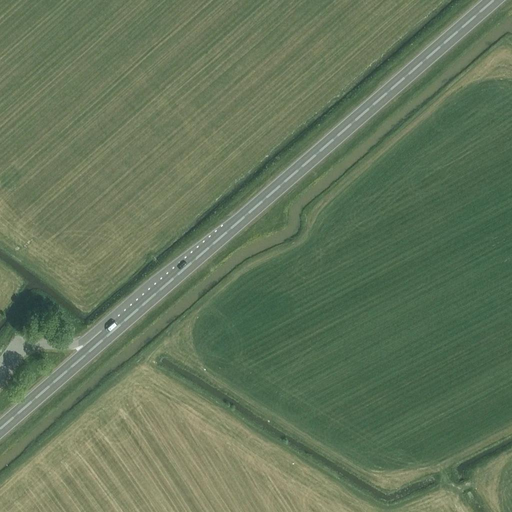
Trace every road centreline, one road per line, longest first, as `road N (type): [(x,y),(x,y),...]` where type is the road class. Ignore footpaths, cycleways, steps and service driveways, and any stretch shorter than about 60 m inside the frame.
road 1 (trunk): [(105,336),(494,0)]
road 2 (trunk): [(0,429),(105,336)]
